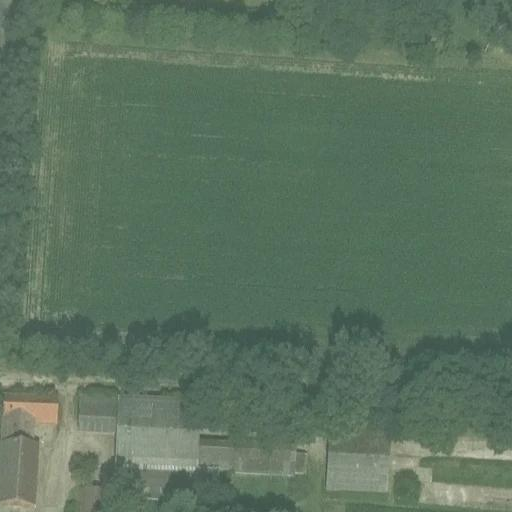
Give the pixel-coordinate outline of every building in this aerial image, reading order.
[(60,396),(4,395),(4,421),(36,422),(59,423),(60,396)] [(81,433),(119,434),(120,398),(83,396),(81,433)] [(197,401),(120,398),(119,434),(117,484),(193,487),(194,467),(195,442),(197,401)] [(36,446),(36,422),(4,421),(3,445),(36,446)] [(308,447),(195,442),(194,467),(307,472),(308,447)] [(0,503),(36,505),(38,446),(36,446),(3,445),(0,445),(0,503)] [(390,448),(328,445),(326,491),(388,494),(390,448)]
